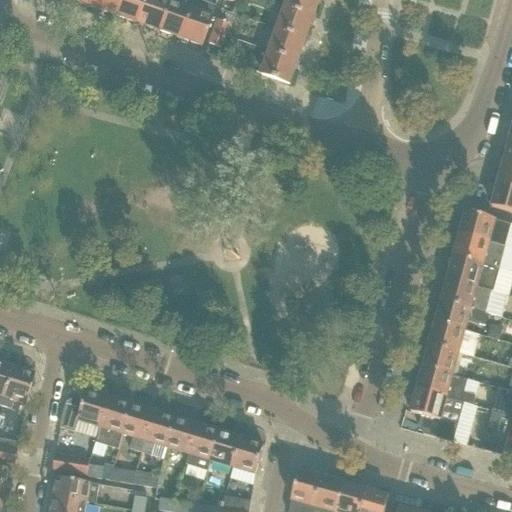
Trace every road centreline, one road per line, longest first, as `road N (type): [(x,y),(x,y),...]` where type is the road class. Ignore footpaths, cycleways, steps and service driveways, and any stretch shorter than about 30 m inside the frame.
road 1 (tertiary): [(371,143),(0,19)]
road 2 (residential): [(428,163),(347,451)]
road 3 (residential): [(298,420),(267,402),(57,336)]
road 4 (tertiary): [(428,163),(477,115),(511,2)]
road 5 (residential): [(27,511),(57,336)]
road 6 (residential): [(511,503),(347,451)]
road 7 (residential): [(371,143),(380,0)]
